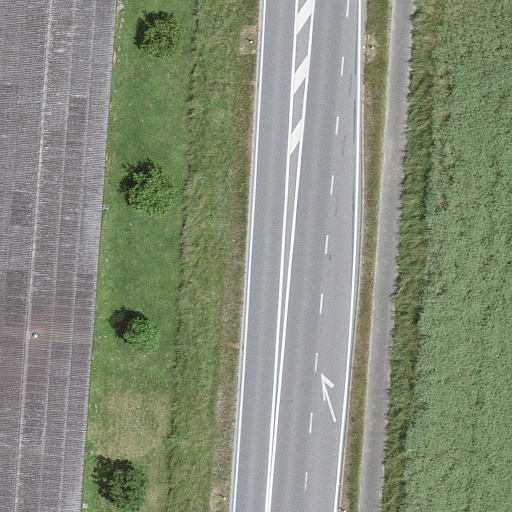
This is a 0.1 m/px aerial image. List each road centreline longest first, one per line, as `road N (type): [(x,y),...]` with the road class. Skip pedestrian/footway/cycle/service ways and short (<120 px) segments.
road 1 (primary): [(305,0),(267,511)]
road 2 (unclassified): [(371,511),(405,0)]
